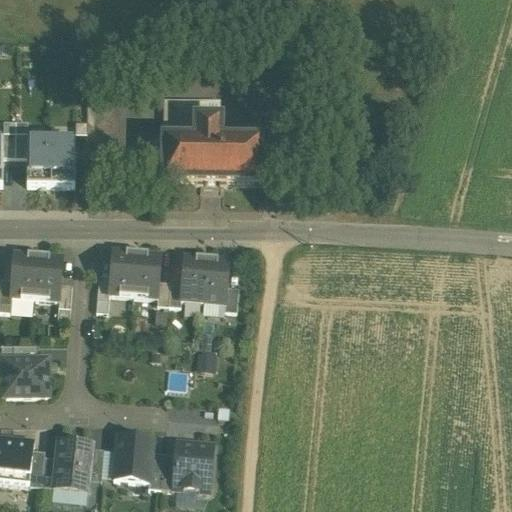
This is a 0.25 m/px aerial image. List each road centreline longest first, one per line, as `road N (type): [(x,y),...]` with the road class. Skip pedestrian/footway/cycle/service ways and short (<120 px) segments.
road 1 (tertiary): [(93,230),(511,244)]
road 2 (track): [(270,232),(243,511)]
road 3 (residential): [(93,230),(79,415)]
